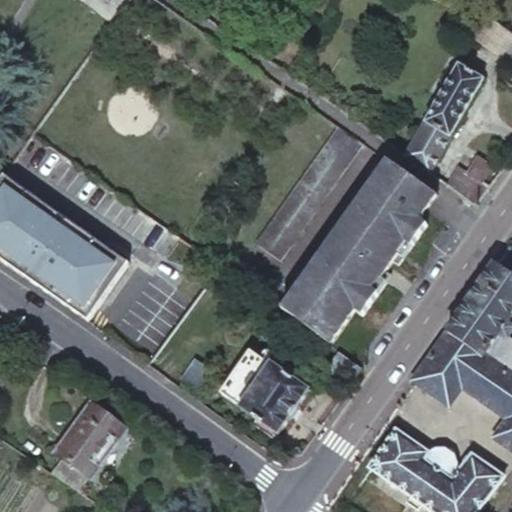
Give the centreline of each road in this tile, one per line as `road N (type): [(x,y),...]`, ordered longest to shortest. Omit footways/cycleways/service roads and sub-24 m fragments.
road 1 (residential): [(486,225),(173,0)]
road 2 (residential): [(0,299),(296,502)]
road 3 (secondary): [(486,225),(296,502)]
